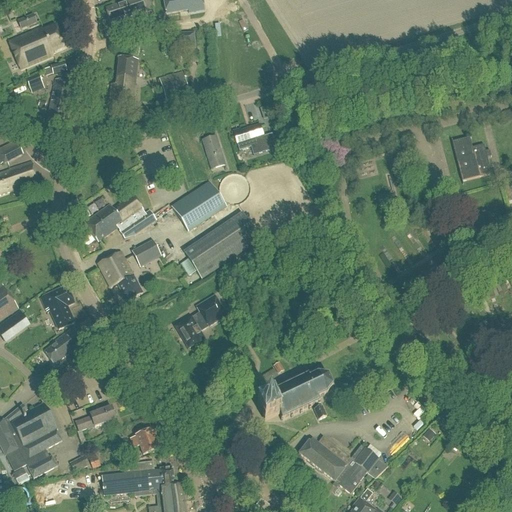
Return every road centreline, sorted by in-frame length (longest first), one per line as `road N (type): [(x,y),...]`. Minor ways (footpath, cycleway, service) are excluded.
road 1 (unclassified): [(70,143),(511,16)]
road 2 (tertiary): [(114,342),(60,232),(65,168)]
road 3 (tertiary): [(199,491),(114,342)]
road 4 (tertiary): [(70,143),(87,43),(81,0)]
road 5 (residential): [(114,342),(52,383),(0,351)]
